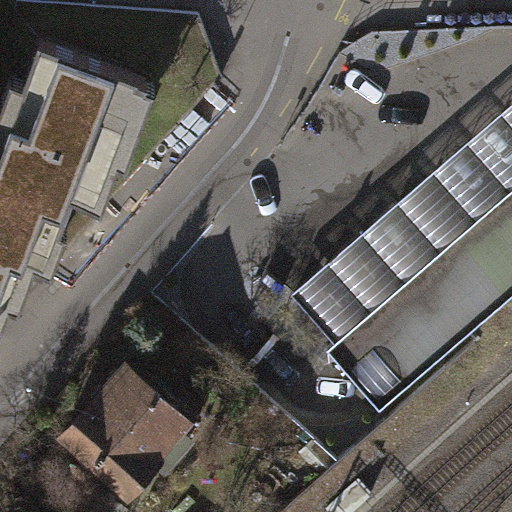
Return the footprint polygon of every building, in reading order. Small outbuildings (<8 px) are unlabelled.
[(0,294),(1,293),(25,303),(52,225),(63,229),(78,191),(109,200),(123,164),(112,161),(144,82),(49,45),(5,160),(0,158),(0,294)] [(511,92),(284,288),(327,337),(511,178),(511,92)] [(511,178),(327,337),(319,344),(356,388),(372,406),(511,285),(511,178)] [(178,414),(118,361),(55,432),(115,485),(178,414)] [(360,477),(329,509),(331,511),(352,511),(374,490),(360,477)]
